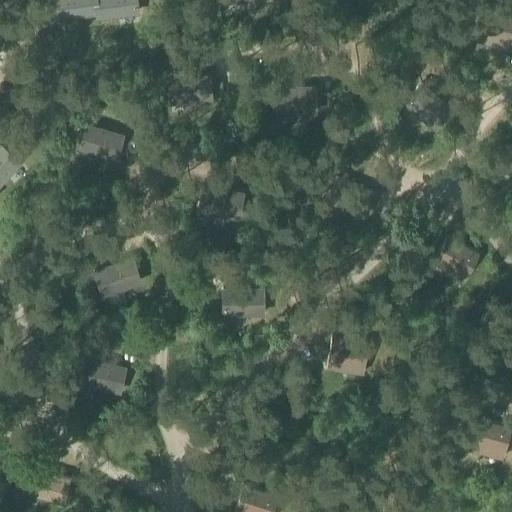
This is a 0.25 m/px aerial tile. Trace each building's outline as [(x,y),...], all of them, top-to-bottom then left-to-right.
[(96,13),(95,0),(54,0),(57,19),(96,13)] [(95,0),(96,13),(97,18),(137,13),(135,0),(95,0)] [(471,40),(507,50),(511,27),(511,15),(481,7),(471,40)] [(169,78),(170,101),(215,99),(214,76),(169,78)] [(404,102),(435,128),(451,109),(421,83),(404,102)] [(275,111),(315,112),(315,86),(275,85),(275,111)] [(82,121),(74,149),(76,150),(81,151),(90,154),(94,155),(115,161),(123,133),(82,121)] [(511,144),(502,145),(504,170),(511,169),(511,144)] [(0,145),(0,183),(19,162),(0,145)] [(327,200),(363,215),(373,192),(336,176),(327,200)] [(202,182),(196,211),(198,211),(203,212),(213,214),(216,215),(238,219),(244,190),(202,182)] [(431,265),(436,268),(464,283),(478,254),(448,234),(431,265)] [(105,264),(91,269),(96,282),(101,296),(102,296),(107,294),(117,291),(120,290),(141,282),(131,255),(105,264)] [(263,286),(221,286),(221,316),(222,316),(228,316),(238,315),(242,315),(264,315),(263,286)] [(326,369),(363,375),(367,340),(331,335),(326,369)] [(84,356),(78,384),(79,385),(84,386),(94,388),(98,389),(120,394),(126,365),(84,356)] [(467,450),(503,460),(511,427),(478,418),(467,450)] [(14,490),(62,502),(68,477),(20,465),(14,490)] [(233,511),(273,511),(279,494),(243,484),(233,511)]
